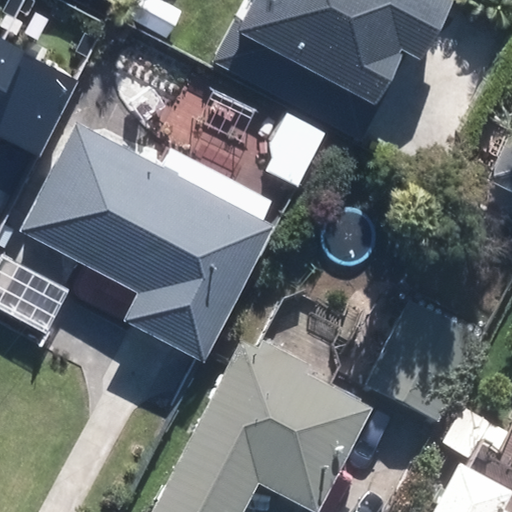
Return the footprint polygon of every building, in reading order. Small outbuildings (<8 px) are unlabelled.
[(251,0),(232,34),(367,112),(401,52),(421,64),(456,3),(450,0),(251,0)] [(0,42),(0,140),(33,158),(74,81),(0,42)] [(289,178),(320,126),(286,106),(255,158),(289,178)] [(511,120),(510,119),(483,173),(511,187),(511,120)] [(269,227),(77,123),(19,228),(139,293),(124,319),(197,359),(269,227)] [(58,282),(0,250),(0,302),(37,322),(58,282)] [(469,339),(402,307),(363,388),(430,420),(469,339)] [(296,376),(230,343),(143,511),(230,511),(244,484),(299,511),(303,511),(353,414),(292,384),(296,376)] [(490,511),(498,498),(445,471),(423,511),(490,511)]
